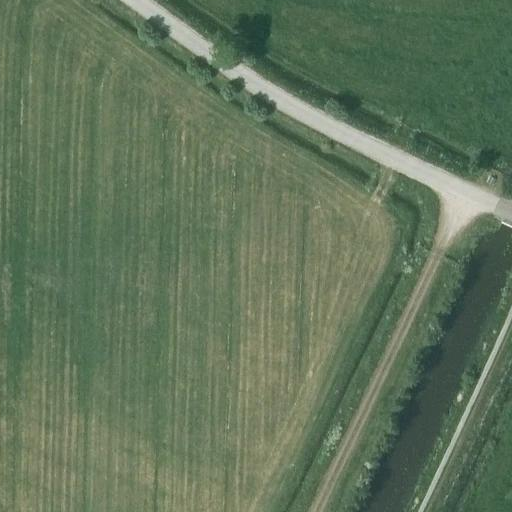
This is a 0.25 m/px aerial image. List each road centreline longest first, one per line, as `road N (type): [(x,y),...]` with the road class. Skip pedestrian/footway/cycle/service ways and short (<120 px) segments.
road 1 (unclassified): [(511,210),(244,77),(138,0)]
road 2 (track): [(314,511),(470,191)]
